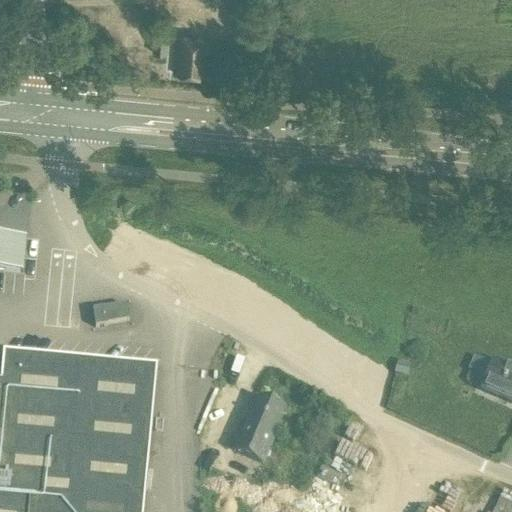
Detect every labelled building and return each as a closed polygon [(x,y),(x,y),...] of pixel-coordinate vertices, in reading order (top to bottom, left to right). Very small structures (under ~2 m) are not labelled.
[(251,24),(252,0),(229,0),(228,23),(251,24)] [(154,26),(151,53),(167,54),(169,28),(154,26)] [(177,38),(174,75),(206,77),(210,41),(177,38)] [(235,47),(234,68),(272,69),(273,48),(235,47)] [(0,511),(141,511),(155,373),(3,358),(0,382),(0,272),(22,275),(25,238),(9,237),(9,239),(0,238),(0,511)] [(103,311),(91,314),(95,331),(107,329),(107,328),(128,324),(125,308),(104,313),(103,311)] [(237,354),(222,511),(511,511),(511,370),(397,330),(237,354)]
